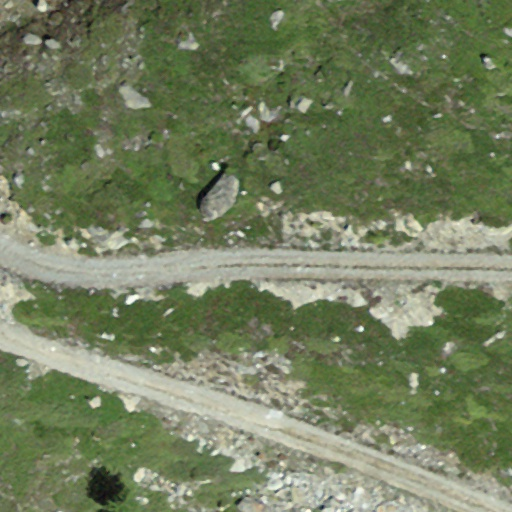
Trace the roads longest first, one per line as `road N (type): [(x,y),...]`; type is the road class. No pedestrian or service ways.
road 1 (track): [(511,511),(0,313)]
road 2 (track): [(0,244),(26,254),(511,245)]
